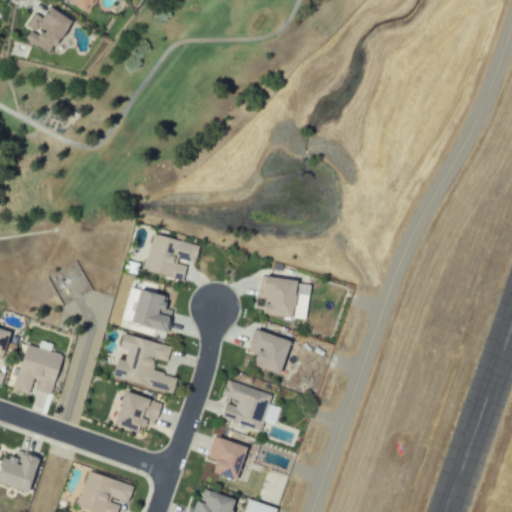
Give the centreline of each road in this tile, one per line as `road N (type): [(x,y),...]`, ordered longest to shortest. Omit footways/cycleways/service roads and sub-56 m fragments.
road 1 (residential): [(217,301),(204,385),(158,511)]
road 2 (residential): [(171,476),(0,415)]
